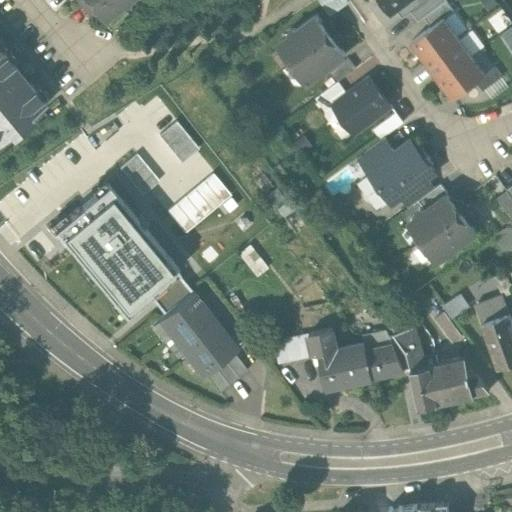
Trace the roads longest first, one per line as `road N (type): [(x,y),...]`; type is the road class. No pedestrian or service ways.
road 1 (secondary): [(285,459),(201,433),(126,390),(65,342),(0,273)]
road 2 (residential): [(0,474),(107,477),(285,459)]
road 3 (residential): [(511,126),(455,151),(355,0)]
road 4 (secondary): [(511,440),(380,465),(285,459)]
